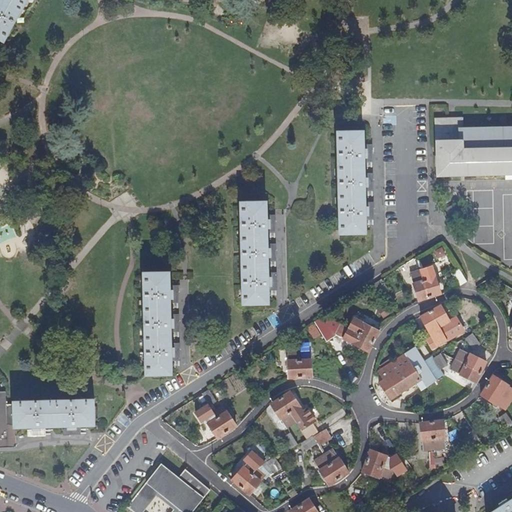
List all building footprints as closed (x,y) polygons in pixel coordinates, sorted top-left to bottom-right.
[(0,0),(0,40),(4,43),(27,0),(0,0)] [(511,132),(461,134),(461,121),(455,121),(447,121),(439,121),(440,175),(511,172),(511,132)] [(338,134),(340,234),(365,233),(365,212),(364,183),(363,154),(363,133),(338,134)] [(241,203),(243,304),(267,304),(266,282),(266,252),(266,223),(265,209),(265,203),(241,203)] [(442,246),(434,251),(438,259),(446,254),(442,246)] [(432,267),(422,271),(430,298),(441,294),(432,267)] [(467,281),(459,270),(452,275),(460,286),(467,281)] [(430,298),(422,271),(412,274),(419,301),(430,298)] [(144,274),(146,374),(171,374),(170,351),(169,322),(169,294),(168,280),(168,273),(144,274)] [(375,285),(383,295),(388,291),(381,282),(375,285)] [(376,300),(383,295),(375,285),(368,290),(376,300)] [(431,311),(443,332),(445,331),(442,325),(449,321),(440,306),(431,311)] [(448,340),(443,332),(431,311),(421,317),(438,346),(448,340)] [(322,334),(326,341),(336,335),(326,317),(315,324),(322,334)] [(355,318),(350,328),(375,341),(380,331),(355,318)] [(442,325),(445,331),(452,326),(449,321),(442,325)] [(315,338),(322,334),(315,324),(308,328),(315,338)] [(342,324),(336,335),(369,352),(375,341),(350,328),(342,324)] [(470,334),(463,339),(469,349),(476,345),(470,334)] [(415,346),(380,370),(386,379),(381,382),(391,399),(417,382),(422,390),(436,379),(424,360),(415,346)] [(487,362),(461,350),(456,359),(482,372),(487,362)] [(448,362),(441,352),(434,356),(441,366),(448,362)] [(434,356),(433,354),(424,360),(436,379),(445,373),(441,366),(434,356)] [(477,382),(482,372),(456,359),(451,370),(477,382)] [(300,378),(312,378),(311,360),(300,361),(300,378)] [(300,361),(289,361),(290,378),(300,378),(300,361)] [(508,397),(511,392),(511,387),(495,375),(488,385),(508,397)] [(488,385),(483,394),(502,406),(508,397),(488,385)] [(203,395),(210,405),(215,401),(209,391),(203,395)] [(292,392),(281,398),(294,418),(308,440),(319,433),(312,423),(316,421),(308,409),(304,411),(292,392)] [(5,394),(0,393),(0,448),(17,448),(16,436),(16,427),(15,405),(6,406),(5,394)] [(204,409),(210,405),(203,395),(197,398),(204,409)] [(281,398),(271,404),(284,424),(294,418),(281,398)] [(75,425),(93,425),(93,400),(15,402),(15,405),(16,427),(31,426),(31,432),(29,432),(29,435),(35,435),(39,435),(39,426),(67,426),(67,431),(64,431),(64,435),(71,435),(75,435),(75,425)] [(227,432),(237,427),(224,407),(215,412),(227,432)] [(215,412),(205,418),(218,438),(227,432),(215,412)] [(510,424),(503,413),(496,417),(504,429),(510,424)] [(436,445),(446,444),(444,421),(432,422),(436,445)] [(432,422),(421,423),(424,447),(436,445),(432,422)] [(483,442),(476,431),(470,435),(477,445),(483,442)] [(285,440),(291,451),(293,449),(298,447),(291,436),(285,440)] [(261,442),(254,446),(260,455),(267,451),(261,442)] [(304,443),(298,447),(293,449),(297,456),(308,449),(304,443)] [(393,459),(370,451),(367,461),(389,470),(393,459)] [(339,479),(348,473),(336,454),(327,459),(339,479)] [(232,480),(241,488),(256,470),(266,464),(257,457),(251,465),(248,462),(232,480)] [(278,459),(276,457),(270,461),(277,472),(283,468),(278,459)] [(327,459),(318,465),(329,485),(339,479),(327,459)] [(385,480),(389,470),(367,461),(363,472),(385,480)] [(137,511),(156,490),(179,509),(176,511),(191,511),(210,490),(185,469),(179,477),(161,463),(127,506),(133,511),(137,511)] [(265,478),(256,470),(241,488),(250,495),(265,478)] [(304,511),(317,511),(309,500),(300,505),(304,511)] [(511,511),(511,502),(510,504),(507,500),(500,505),(502,508),(496,511),(511,511)]
